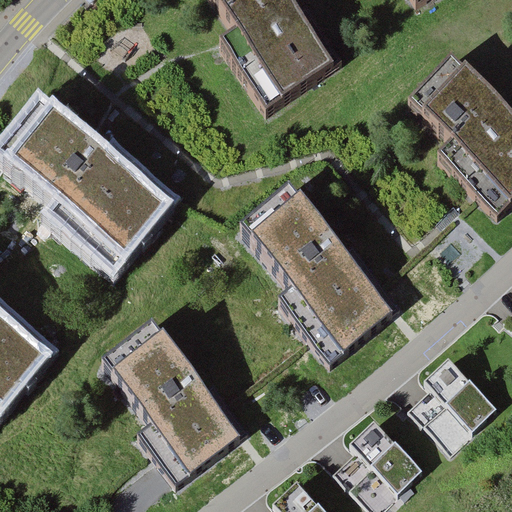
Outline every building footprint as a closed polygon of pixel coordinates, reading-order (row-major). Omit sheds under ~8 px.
[(238,43),(220,55),(267,121),(343,69),(307,17),(299,23),(282,0),(208,0),(234,37),(238,43)] [(412,0),(419,12),(442,0),(412,0)] [(511,212),(511,120),(458,67),(416,109),(459,152),(444,167),(501,224),(511,212)] [(44,113),(2,162),(66,216),(55,229),(109,274),(166,207),(114,163),(109,168),(85,148),(44,113)] [(345,266),(289,199),(242,238),(295,301),(282,312),(329,369),(396,313),(352,260),(345,266)] [(511,298),(495,315),(511,333),(511,298)] [(0,417),(50,358),(0,316),(0,417)] [(161,335),(112,369),(160,438),(145,448),(176,493),(240,448),(161,335)] [(451,364),(403,413),(451,459),(499,410),(451,364)] [(334,478),(371,511),(388,511),(423,473),(376,432),(334,478)] [(267,511),(320,511),(295,486),(267,511)]
